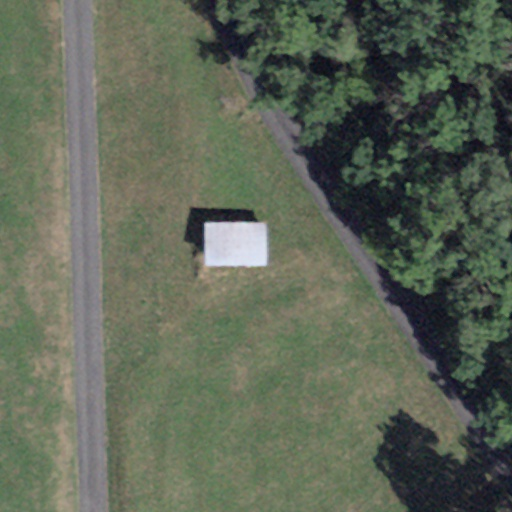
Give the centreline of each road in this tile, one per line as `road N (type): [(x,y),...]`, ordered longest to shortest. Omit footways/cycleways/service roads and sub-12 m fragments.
road 1 (unclassified): [(227,0),(279,123),(511,472)]
road 2 (unclassified): [(90,511),(76,0)]
